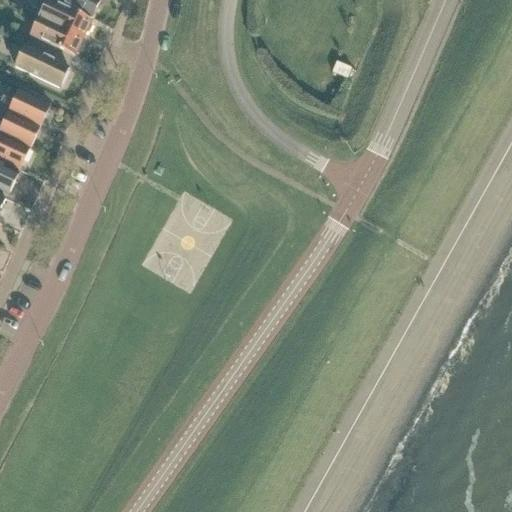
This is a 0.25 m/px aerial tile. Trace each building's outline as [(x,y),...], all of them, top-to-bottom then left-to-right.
[(41,13),(39,18),(45,22),(44,23),(58,30),(60,27),(84,38),(90,24),(53,6),(54,4),(45,0),(40,0),(36,10),(41,13)] [(95,0),(59,0),(57,4),(92,21),(101,3),(95,0)] [(45,22),(39,18),(29,38),(74,59),(84,38),(60,27),(58,30),(44,23),(45,22)] [(24,49),(15,70),(58,91),(68,71),(24,49)] [(0,101),(0,112),(39,131),(49,109),(17,94),(13,104),(2,98),(0,101)] [(0,138),(29,152),(39,131),(0,112),(0,126),(1,127),(0,129),(0,138)] [(0,138),(0,165),(18,174),(29,152),(0,138)] [(0,193),(7,197),(16,178),(0,170),(0,193)]
